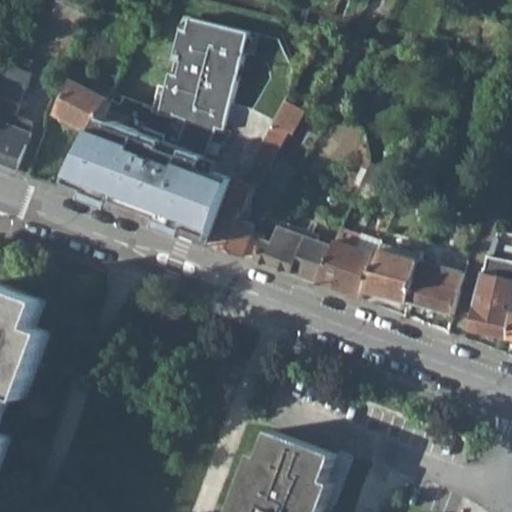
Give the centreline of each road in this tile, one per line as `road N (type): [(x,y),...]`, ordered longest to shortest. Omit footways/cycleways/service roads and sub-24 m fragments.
road 1 (residential): [(0,197),(511,387)]
road 2 (residential): [(281,412),(507,488)]
